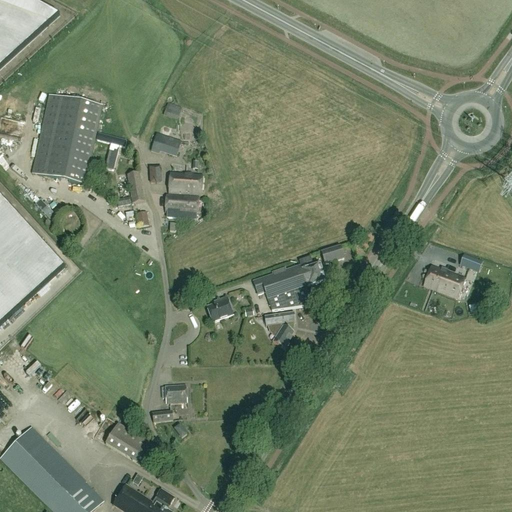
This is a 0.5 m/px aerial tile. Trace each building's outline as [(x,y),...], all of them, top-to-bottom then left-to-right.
[(0,0),(0,327),(65,269),(0,197),(0,70),(60,17),(28,0),(0,0)] [(49,96),(32,175),(85,187),(102,108),(49,96)] [(164,117),(178,121),(181,108),(167,104),(164,117)] [(182,142),(157,134),(151,152),(159,154),(166,156),(166,155),(176,158),(182,142)] [(127,176),(132,205),(145,203),(139,174),(127,176)] [(203,176),(171,174),(168,195),(201,198),(203,176)] [(199,198),(167,196),(166,214),(167,214),(166,219),(197,221),(197,216),(199,198)] [(118,208),(131,206),(129,198),(117,200),(118,208)] [(60,200),(49,208),(52,213),(64,205),(60,200)] [(149,227),(147,213),(137,214),(139,228),(149,227)] [(340,247),(322,253),(325,265),(344,260),(340,247)] [(301,271),(307,289),(308,288),(326,282),(320,265),(313,267),(310,258),(299,262),(302,271),(301,271)] [(466,269),(477,273),(481,263),(470,258),(466,269)] [(307,289),(301,271),(300,267),(286,272),(285,270),(272,274),(273,276),(254,283),(258,296),(265,294),(272,313),(313,307),(307,289)] [(443,271),(432,267),(424,288),(435,292),(457,301),(465,279),(443,271)] [(218,305),(207,309),(212,324),(233,317),(227,299),(217,302),(218,305)] [(264,318),(266,328),(272,327),(272,328),(273,329),(273,330),(274,332),(275,333),(276,334),(278,335),(272,344),(284,351),(295,334),(291,332),(292,331),(292,330),(292,329),(293,327),(293,326),(293,324),(295,324),(294,314),(264,318)] [(49,332),(38,345),(65,368),(71,360),(58,348),(62,343),(49,332)] [(19,335),(5,350),(24,369),(38,355),(19,335)] [(0,357),(0,379),(1,380),(12,370),(0,357)] [(166,406),(187,404),(186,387),(165,388),(166,406)] [(73,416),(82,402),(62,390),(53,404),(73,416)] [(173,422),(173,421),(172,412),(152,414),(153,424),(173,422)] [(0,416),(0,419),(5,423),(9,418),(3,413),(0,416)] [(118,425),(106,445),(149,471),(159,454),(155,448),(118,425)] [(182,440),(183,439),(188,436),(180,426),(174,430),(178,436),(182,440)] [(1,460),(29,488),(52,511),(95,511),(104,503),(32,430),(1,460)] [(121,511),(168,511),(166,511),(169,507),(170,507),(175,499),(161,491),(156,499),(157,499),(154,504),(126,486),(113,507),(121,511)]
